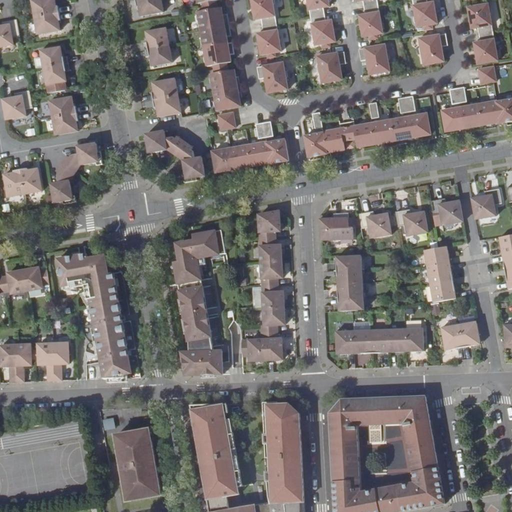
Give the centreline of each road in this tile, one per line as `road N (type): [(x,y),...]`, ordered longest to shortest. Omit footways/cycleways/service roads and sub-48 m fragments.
road 1 (residential): [(459,158),(500,380)]
road 2 (residential): [(302,186),(313,387)]
road 3 (tertiary): [(163,391),(134,215)]
road 4 (tertiary): [(134,215),(302,186)]
road 5 (residential): [(445,0),(457,61),(444,77),(360,92)]
road 6 (residential): [(0,398),(163,391)]
road 7 (tertiary): [(302,186),(459,158)]
road 8 (residential): [(0,107),(7,149),(118,129)]
road 9 (residential): [(163,391),(313,387)]
road 10 (residential): [(291,105),(269,108),(253,95),(236,0)]
road 11 (tertiary): [(0,239),(134,215)]
road 12 (residential): [(462,511),(439,382)]
road 13 (tertiary): [(118,129),(96,0)]
road 14 (residential): [(313,387),(439,382)]
road 15 (residential): [(313,387),(320,511)]
road 16 (tertiary): [(187,511),(163,391)]
